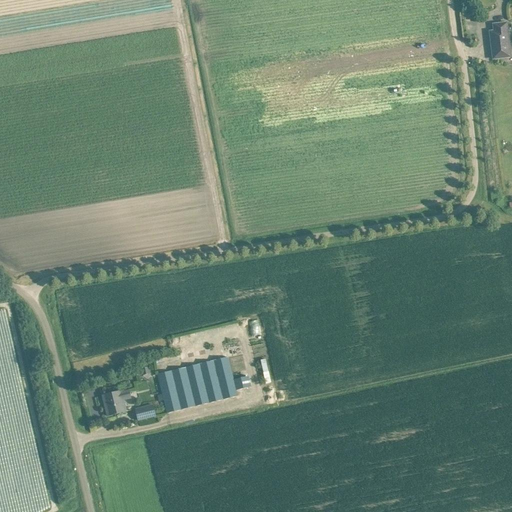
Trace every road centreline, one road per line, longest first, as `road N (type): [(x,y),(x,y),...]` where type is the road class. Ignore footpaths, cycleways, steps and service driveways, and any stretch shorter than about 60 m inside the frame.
road 1 (unclassified): [(35,281),(459,210),(474,183),(458,47),(443,0)]
road 2 (unclassified): [(91,511),(35,281)]
